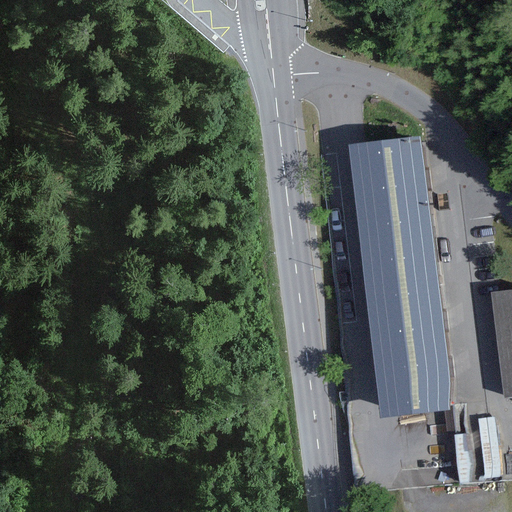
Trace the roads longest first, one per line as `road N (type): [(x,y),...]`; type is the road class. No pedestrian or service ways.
road 1 (secondary): [(325,511),(273,76)]
road 2 (residential): [(511,212),(416,102),(388,86),(355,73),(273,76)]
